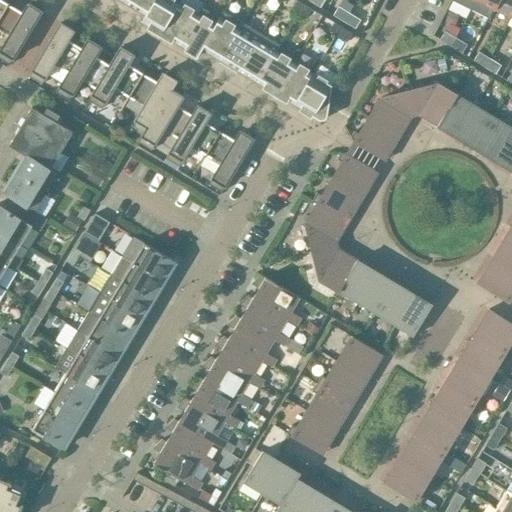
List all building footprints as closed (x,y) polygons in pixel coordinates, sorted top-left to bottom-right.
[(0,0),(0,16),(8,3),(8,2),(7,3),(0,0)] [(145,15),(143,18),(144,19),(154,0),(129,0),(127,4),(145,15)] [(160,33),(179,2),(180,0),(154,0),(144,19),(143,18),(141,22),(160,33)] [(299,12),(304,3),(299,0),(296,0),(292,8),(299,12)] [(452,0),(470,9),(474,0),(452,0)] [(497,0),(474,0),(470,9),(488,18),(494,7),(497,0)] [(511,0),(497,0),(494,7),(511,16),(511,13),(511,0)] [(160,33),(179,44),(197,14),(197,13),(179,2),(160,33)] [(8,3),(0,16),(0,31),(8,36),(0,49),(0,58),(9,64),(41,11),(30,4),(29,5),(30,6),(25,14),(8,4),(9,3),(8,3)] [(304,3),(299,12),(306,16),(311,7),(304,3)] [(201,6),(197,13),(197,14),(179,44),(198,56),(200,52),(199,52),(220,18),(219,17),(201,6)] [(344,21),(349,13),(338,6),(333,15),(344,21)] [(202,49),(220,60),(242,22),(223,10),(219,17),(220,18),(199,52),(200,52),(202,49)] [(349,13),(344,21),(355,28),(360,19),(349,13)] [(337,34),(342,26),(334,21),(329,30),(337,34)] [(82,49),(82,48),(65,38),(70,30),(71,30),(72,29),(60,22),(28,75),(42,83),(54,63),(68,72),(82,49)] [(220,60),(238,71),(261,33),(242,22),(220,60)] [(337,34),(341,37),(337,43),(342,46),(346,39),(348,41),(353,32),(342,26),(337,34)] [(451,46),(456,37),(445,31),(440,39),(451,46)] [(257,82),(275,51),(279,44),(261,33),(238,71),(257,82)] [(456,37),(451,46),(462,53),(467,44),(456,37)] [(81,80),(95,88),(96,89),(110,65),(109,65),(92,55),(97,46),(99,47),(99,46),(88,39),(82,48),(82,49),(68,72),(56,92),(69,100),(81,80)] [(119,110),(120,111),(143,72),(142,72),(142,73),(125,63),(130,54),(131,55),(132,54),(120,47),(109,65),(110,65),(96,89),(95,88),(88,100),(102,108),(114,88),(128,96),(119,110)] [(257,82),(275,93),(294,62),(275,51),(257,82)] [(485,67),(490,58),(479,51),(474,60),(485,67)] [(490,58),(485,67),(496,73),(501,65),(490,58)] [(275,93),(293,104),(312,73),(294,62),(275,93)] [(131,125),(143,133),(144,133),(170,89),(171,89),(176,80),(165,73),(164,74),(165,75),(160,84),(143,73),(144,72),(143,72),(120,111),(129,97),(143,105),(131,125)] [(326,116),(327,115),(332,85),(312,73),(293,104),(318,119),(319,119),(320,120),(322,119),(324,119),(325,118),(326,117),(326,116)] [(419,114),(437,125),(456,94),(437,83),(409,90),(415,115),(419,114)] [(182,95),(171,89),(170,89),(144,133),(143,133),(138,141),(151,149),(163,129),(177,138),(178,138),(192,115),(192,114),(175,104),(180,96),(181,96),(182,95)] [(411,116),(415,115),(409,90),(380,97),(369,116),(400,135),(411,116)] [(437,125),(456,136),(475,106),(456,94),(437,125)] [(196,169),(197,169),(220,130),(219,131),(202,121),(207,112),(208,113),(209,112),(197,105),(192,114),(192,115),(178,138),(177,138),(165,158),(179,166),(191,146),(205,154),(196,169)] [(456,136),(475,148),(494,117),(475,106),(456,136)] [(32,107),(9,145),(19,151),(26,155),(26,154),(50,169),(50,168),(60,152),(62,148),(72,131),(32,107)] [(400,135),(369,116),(359,133),(354,130),(351,136),(354,142),(353,142),(354,143),(355,142),(384,160),(400,135)] [(475,148),(494,159),(511,128),(511,127),(494,117),(475,148)] [(511,128),(494,159),(511,169),(511,128)] [(220,130),(197,169),(206,155),(220,163),(208,183),(221,191),(253,138),(242,131),(241,132),(242,133),(237,142),(220,131),(221,130),(220,130)] [(63,148),(59,155),(72,163),(76,156),(63,148)] [(332,178),(362,197),(378,171),(348,154),(348,153),(347,153),(341,153),(337,159),(342,161),(332,178)] [(26,154),(26,155),(15,174),(46,192),(57,172),(50,168),(50,169),(26,154)] [(34,211),(46,192),(15,174),(4,192),(23,204),(34,211)] [(362,197),(332,178),(322,195),(317,192),(312,201),(316,203),(347,222),(362,197)] [(305,222),(312,251),(337,244),(336,241),(347,222),(316,203),(305,222)] [(0,232),(20,244),(32,225),(40,230),(47,219),(34,211),(23,204),(17,215),(0,204),(0,232)] [(90,210),(89,209),(83,206),(77,216),(84,220),(90,210)] [(98,241),(110,222),(95,213),(83,232),(98,241)] [(0,232),(0,258),(8,264),(9,264),(17,269),(23,260),(14,255),(20,244),(0,232)] [(511,236),(507,233),(492,258),(511,269),(511,236)] [(134,236),(122,255),(132,261),(163,280),(175,261),(166,256),(134,236)] [(72,250),(79,255),(85,244),(78,240),(72,250)] [(337,244),(312,251),(319,279),(339,291),(357,260),(338,248),(337,244)] [(79,255),(72,250),(66,261),(73,265),(79,255)] [(163,280),(132,261),(122,255),(111,274),(152,298),(163,280)] [(0,258),(0,277),(8,264),(0,258)] [(511,269),(492,258),(477,283),(511,304),(511,269)] [(357,260),(339,291),(357,302),(376,271),(357,260)] [(37,281),(44,285),(53,272),(45,267),(37,281)] [(376,271),(357,302),(376,313),(394,282),(376,271)] [(111,274),(100,292),(141,317),(152,298),(111,274)] [(259,286),(253,297),(252,298),(286,318),(286,319),(296,325),(301,317),(291,311),(299,297),(260,274),(254,280),(259,286)] [(57,292),(58,291),(65,296),(71,287),(63,282),(56,277),(50,288),(57,292)] [(44,285),(37,281),(31,292),(38,296),(44,285)] [(394,282),(376,313),(394,324),(413,293),(399,285),(394,282)] [(57,292),(50,288),(44,298),(51,302),(57,292)] [(100,292),(89,311),(130,335),(141,317),(100,292)] [(413,293),(394,324),(399,327),(413,336),(431,306),(432,306),(432,305),(413,293)] [(278,332),(286,319),(286,318),(252,298),(253,297),(248,295),(242,301),(247,306),(240,318),(274,339),(274,340),(284,346),(289,338),(278,332)] [(473,334),(509,355),(511,349),(511,346),(509,345),(511,339),(511,322),(488,309),(473,334)] [(89,311),(78,329),(119,354),(130,335),(89,311)] [(28,324),(35,329),(41,318),(34,314),(28,324)] [(234,327),(228,338),(227,339),(262,360),(261,360),(272,366),(276,359),(266,352),(274,340),(274,339),(240,318),(236,315),(229,321),(234,327)] [(308,322),(305,329),(314,335),(318,328),(308,322)] [(29,339),(35,329),(28,324),(22,335),(29,339)] [(78,329),(66,348),(108,372),(119,354),(78,329)] [(336,361),(367,379),(382,354),(347,333),(342,341),(346,344),(336,361)] [(473,334),(458,359),(489,377),(499,360),(504,363),(510,366),(511,363),(511,358),(508,356),(509,355),(473,334)] [(222,348),(215,359),(249,380),(249,381),(259,387),(264,379),(254,373),(261,360),(262,360),(227,339),(228,338),(223,336),(217,342),(222,348)] [(291,339),(287,347),(298,354),(303,346),(291,339)] [(96,391),(108,372),(66,348),(55,366),(66,372),(96,391)] [(12,351),(5,362),(12,366),(19,355),(12,351)] [(210,368),(203,379),(203,380),(237,401),(247,407),(252,400),(241,394),(249,381),(249,380),(215,359),(211,356),(204,363),(210,368)] [(458,359),(444,383),(479,405),(484,397),(479,394),(489,377),(458,359)] [(321,375),(317,383),(352,404),(367,379),(336,361),(326,378),(321,375)] [(12,366),(5,362),(0,371),(0,372),(7,376),(12,366)] [(66,372),(54,391),(85,410),(96,391),(66,372)] [(197,389),(191,400),(190,401),(225,421),(224,422),(235,428),(239,420),(229,414),(237,401),(203,380),(203,379),(199,377),(192,383),(197,389)] [(316,393),(306,410),(337,429),(352,404),(317,383),(312,391),(316,393)] [(444,383),(429,408),(460,426),(470,410),(474,413),(479,405),(444,383)] [(54,391),(43,410),(74,428),(85,410),(54,391)] [(185,409),(178,421),(212,442),(222,449),(227,441),(216,435),(224,422),(225,421),(190,401),(191,400),(186,397),(180,404),(185,409)] [(254,401),(250,408),(258,413),(262,405),(254,401)] [(460,426),(429,408),(414,433),(449,454),(454,446),(449,443),(460,426)] [(63,447),(74,428),(43,410),(32,428),(63,447)] [(322,454),(337,429),(306,410),(296,427),(292,424),(287,433),(322,454)] [(173,430),(166,441),(166,442),(200,462),(200,463),(210,469),(217,474),(222,466),(214,461),(204,455),(212,442),(178,421),(174,418),(167,424),(173,430)] [(492,433),(500,438),(507,427),(498,422),(492,433)] [(414,433),(399,457),(430,476),(440,459),(445,462),(449,454),(414,433)] [(494,449),(500,438),(492,433),(485,444),(494,449)] [(192,476),(200,463),(200,462),(166,442),(166,441),(161,439),(155,445),(160,450),(153,463),(197,490),(202,482),(192,476)] [(228,442),(223,449),(231,453),(235,446),(228,442)] [(25,455),(45,468),(51,457),(31,445),(25,455)] [(243,481),(263,493),(281,462),(262,451),(261,452),(243,481)] [(420,493),(430,476),(399,457),(380,489),(381,490),(385,483),(419,504),(424,496),(420,493)] [(471,468),(479,473),(486,462),(477,457),(471,468)] [(263,493),(280,504),(281,504),(300,473),(281,462),(263,493)] [(479,473),(471,468),(464,479),(473,484),(479,473)] [(225,469),(222,475),(227,478),(231,473),(225,469)] [(144,485),(147,478),(136,472),(132,479),(144,485)] [(277,509),(282,511),(301,511),(315,489),(297,479),(300,474),(300,473),(281,504),(280,504),(277,509)] [(2,478),(0,482),(0,511),(18,511),(22,504),(20,503),(25,491),(9,484),(10,482),(2,478)] [(159,483),(147,478),(144,485),(155,490),(159,483)] [(170,489),(159,483),(155,490),(166,496),(170,489)] [(181,495),(170,489),(166,496),(177,502),(181,495)] [(301,511),(326,511),(334,501),(315,489),(301,511)] [(202,490),(198,497),(208,502),(213,505),(218,498),(202,490)] [(511,511),(511,493),(506,490),(496,508),(503,511),(511,511)] [(450,503),(458,508),(465,497),(456,492),(450,503)] [(192,501),(181,495),(177,502),(188,508),(192,501)] [(200,511),(203,507),(192,501),(188,508),(195,511),(200,511)] [(326,511),(351,511),(352,511),(334,501),(326,511)] [(455,511),(458,508),(450,503),(444,511),(455,511)]
